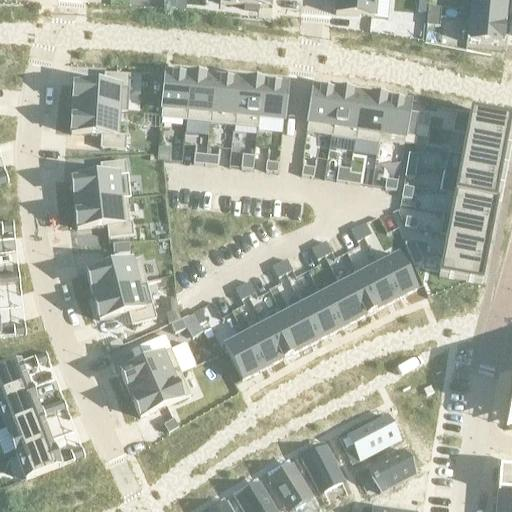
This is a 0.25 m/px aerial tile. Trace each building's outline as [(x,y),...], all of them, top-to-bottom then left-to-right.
[(164,0),(163,10),(175,11),(176,1),(164,0)] [(229,0),(229,7),(244,8),(244,12),(258,13),(259,9),(267,10),(267,0),(229,0)] [(336,0),(335,16),(373,20),(375,0),(336,0)] [(471,0),(469,22),(504,25),(506,4),(471,0)] [(416,1),(416,9),(428,10),(428,9),(428,2),(416,1)] [(441,10),(428,9),(428,10),(427,18),(440,19),(441,10)] [(427,18),(426,27),(439,28),(440,19),(427,18)] [(466,43),(466,44),(502,48),(504,25),(469,22),(467,43),(466,43)] [(73,102),(72,111),(118,114),(127,115),(129,76),(104,75),(103,88),(73,87),(73,88),(72,102),(73,102)] [(165,76),(160,121),(185,123),(190,78),(165,76)] [(190,78),(185,123),(210,126),(211,116),(210,116),(214,80),(203,79),(204,79),(190,78)] [(233,118),(234,119),(238,83),(214,80),(210,116),(211,116),(233,118)] [(238,83),(234,119),(233,118),(232,128),(258,131),(259,121),(258,121),(261,85),(248,83),(248,84),(238,83)] [(261,85),(258,121),(259,121),(283,123),(286,88),(261,85)] [(313,90),(306,135),(331,139),(338,94),(313,90)] [(338,93),(338,94),(331,139),(354,143),(361,98),(351,96),(338,93)] [(371,99),(361,98),(354,143),(379,146),(379,144),(378,144),(385,101),(372,99),(371,99)] [(410,105),(385,101),(378,144),(379,144),(403,148),(410,105)] [(71,121),(70,135),(71,135),(71,136),(100,138),(100,150),(125,152),(126,137),(116,136),(118,114),(72,111),(72,121),(71,121)] [(419,114),(409,113),(407,125),(417,126),(419,114)] [(455,113),(451,134),(467,137),(507,145),(511,124),(455,113)] [(407,127),(405,139),(415,140),(417,128),(407,127)] [(467,137),(463,157),(503,165),(507,145),(467,137)] [(157,153),(156,163),(169,164),(169,154),(157,153)] [(448,154),(444,174),(459,177),(499,185),(503,165),(463,157),(448,154)] [(419,157),(409,155),(406,167),(416,169),(419,157)] [(206,157),(194,156),(193,166),(205,167),(206,157)] [(218,158),(206,157),(205,167),(217,168),(218,158)] [(254,158),(242,157),(241,171),(253,172),(254,158)] [(279,161),(267,160),(265,174),(277,175),(279,161)] [(72,184),(71,184),(73,198),(74,207),(126,201),(126,200),(129,200),(125,163),(100,166),(102,179),(71,182),(72,184)] [(315,166),(303,165),(301,179),(313,180),(315,166)] [(406,167),(404,179),(414,181),(416,169),(406,167)] [(349,176),(337,174),(336,184),(348,186),(349,176)] [(444,174),(440,194),(447,196),(455,197),(498,205),(496,204),(499,185),(459,177),(444,174)] [(361,177),(349,176),(348,186),(360,187),(361,177)] [(395,183),(383,181),(381,191),(393,193),(395,183)] [(413,190),(403,188),(401,200),(411,202),(413,190)] [(447,196),(443,216),(452,217),(494,226),(498,205),(455,197),(447,196)] [(126,201),(74,207),(75,216),(76,230),(77,230),(77,232),(107,229),(108,240),(133,238),(131,224),(129,224),(126,201)] [(443,216),(439,236),(448,237),(490,246),(494,226),(452,217),(443,216)] [(418,221),(406,219),(404,229),(416,231),(418,221)] [(365,226),(358,230),(363,241),(370,237),(365,226)] [(13,227),(1,228),(1,235),(14,233),(13,227)] [(358,230),(350,234),(356,245),(363,241),(358,230)] [(448,237),(444,257),(486,266),(490,246),(448,237)] [(418,253),(413,241),(404,245),(409,257),(418,253)] [(325,244),(318,248),(324,259),(331,255),(325,244)] [(116,258),(126,257),(125,245),(115,246),(116,258)] [(318,248),(311,252),(317,263),(324,259),(318,248)] [(423,264),(418,253),(409,257),(414,268),(423,264)] [(444,257),(440,278),(482,287),(486,266),(444,257)] [(398,258),(378,269),(396,303),(416,292),(398,258)] [(131,263),(87,275),(87,276),(87,277),(90,290),(93,299),(137,287),(146,285),(140,261),(131,263)] [(286,263),(279,266),(285,277),(292,273),(286,263)] [(279,266),(272,270),(277,281),(285,277),(279,266)] [(378,269),(359,279),(376,313),(396,303),(378,269)] [(20,284),(19,277),(7,278),(8,286),(20,284)] [(359,279),(340,289),(357,323),(376,313),(359,279)] [(249,285),(242,288),(247,299),(254,295),(249,285)] [(137,287),(93,299),(95,308),(98,321),(99,321),(99,323),(128,316),(131,327),(155,321),(152,307),(143,309),(137,287)] [(242,288),(235,292),(240,303),(247,299),(242,288)] [(340,289),(320,299),(338,333),(357,323),(340,289)] [(320,299),(301,309),(319,343),(338,333),(320,299)] [(301,309),(282,319),(300,353),(319,343),(301,309)] [(165,316),(168,327),(180,322),(176,315),(176,311),(165,316)] [(200,313),(193,317),(198,327),(205,324),(200,313)] [(192,317),(181,322),(191,341),(202,335),(192,317)] [(282,319),(263,329),(281,363),(300,353),(282,319)] [(25,328),(13,329),(13,336),(26,335),(25,328)] [(262,373),(281,363),(263,329),(244,339),(262,373)] [(156,346),(151,335),(142,339),(147,350),(156,346)] [(116,338),(110,341),(115,351),(121,348),(116,338)] [(262,373),(244,339),(224,349),(242,383),(262,373)] [(162,356),(120,374),(121,376),(120,376),(126,389),(130,397),(172,379),(181,375),(171,352),(162,356)] [(45,356),(34,361),(36,367),(48,362),(45,356)] [(0,402),(29,391),(19,364),(0,371),(0,402)] [(172,379),(130,397),(134,406),(133,406),(139,419),(139,418),(140,420),(182,402),(191,398),(181,375),(172,379)] [(0,416),(5,430),(39,417),(34,404),(34,403),(30,393),(29,391),(0,402),(0,416)] [(66,410),(63,403),(53,408),(55,415),(66,410)] [(53,408),(42,412),(45,419),(55,415),(53,408)] [(192,422),(186,412),(177,417),(183,427),(192,422)] [(39,417),(5,430),(11,444),(10,444),(14,455),(15,455),(15,456),(49,443),(39,417)] [(398,443),(385,419),(349,437),(362,462),(398,443)] [(59,469),(58,467),(59,467),(53,452),(53,453),(49,443),(15,456),(25,482),(59,469)] [(325,450),(301,463),(319,498),(344,485),(325,450)] [(82,451),(70,456),(73,462),(84,458),(82,451)] [(403,453),(367,471),(372,482),(371,482),(373,486),(375,486),(380,496),(393,489),(393,490),(403,486),(403,484),(415,478),(403,453)] [(291,468),(269,481),(287,511),(293,511),(311,501),(291,468)] [(511,472),(498,472),(497,485),(498,485),(498,494),(511,495),(511,472)] [(274,511),(259,487),(235,502),(241,511),(274,511)] [(511,511),(511,495),(498,494),(496,511),(511,511)]
